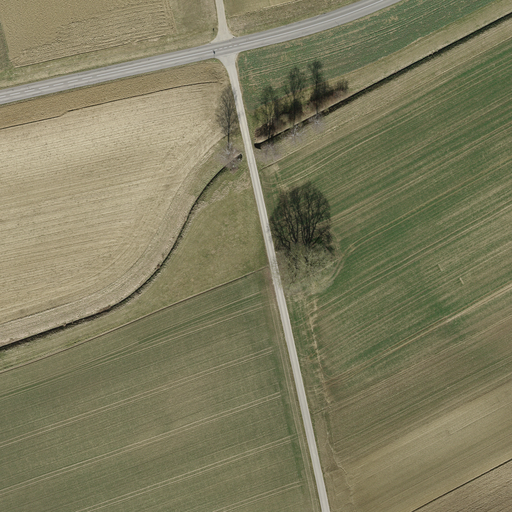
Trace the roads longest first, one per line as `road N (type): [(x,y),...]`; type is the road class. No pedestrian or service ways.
road 1 (unclassified): [(327,511),(228,47)]
road 2 (tertiary): [(0,96),(228,47)]
road 3 (tertiary): [(228,47),(386,0)]
